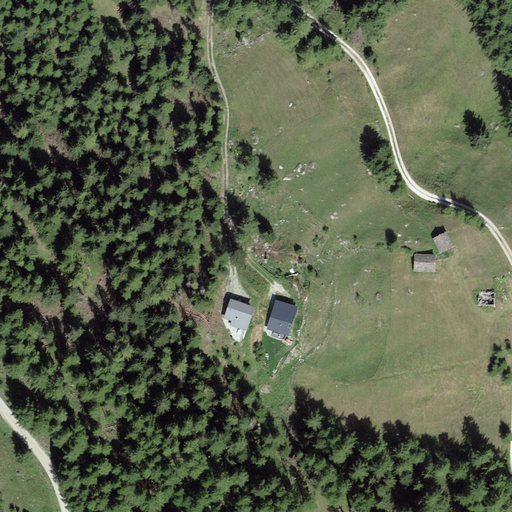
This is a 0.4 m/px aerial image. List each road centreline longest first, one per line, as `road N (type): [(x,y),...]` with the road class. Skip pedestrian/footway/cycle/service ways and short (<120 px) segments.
road 1 (track): [(511,258),(478,215),(411,184),(365,69),(287,0)]
road 2 (track): [(235,296),(211,0)]
road 3 (track): [(0,403),(50,469),(66,511)]
